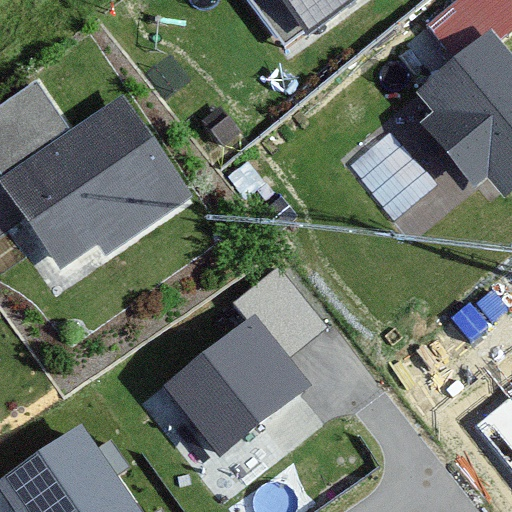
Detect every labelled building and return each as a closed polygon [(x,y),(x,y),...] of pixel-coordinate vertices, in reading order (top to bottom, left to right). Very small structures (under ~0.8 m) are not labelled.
[(345,0),(289,0),(310,27),(345,0)] [(511,182),(511,59),(490,34),(423,91),(440,111),(427,122),(476,180),(489,169),(505,188),(511,182)] [(0,119),(0,172),(3,177),(68,139),(42,95),(0,119)] [(68,139),(3,177),(61,278),(189,208),(131,104),(68,139)] [(253,318),(286,359),(325,327),(278,268),(238,299),(253,318)] [(286,359),(253,318),(169,385),(219,448),(304,381),(286,359)] [(511,396),(475,427),(511,470),(511,396)] [(136,511),(80,429),(10,477),(33,511),(136,511)]
